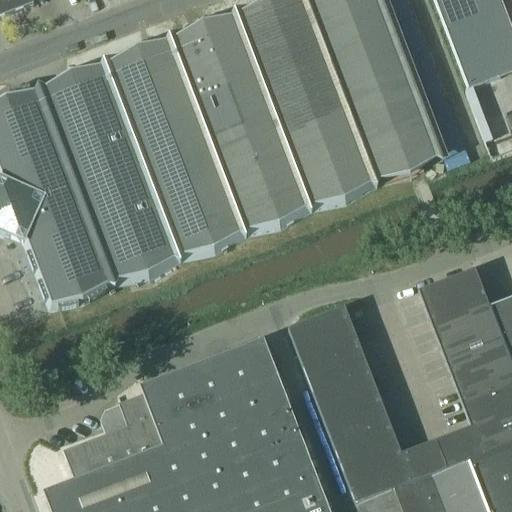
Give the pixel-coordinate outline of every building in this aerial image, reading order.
[(0,234),(22,244),(49,314),(85,308),(115,289),(150,283),(180,264),(215,258),(247,240),(281,233),(311,214),(346,208),(378,189),(381,182),(409,178),(436,162),(441,165),(448,162),(386,0),(255,0),(234,13),(200,20),(169,38),(134,45),(104,63),(69,70),(38,88),(3,95),(0,96),(0,234)] [(0,0),(0,20),(34,8),(33,8),(35,4),(40,5),(44,4),(45,0),(0,0)] [(433,0),(468,93),(511,75),(511,35),(498,0),(433,0)] [(470,430),(419,450),(431,481),(469,466),(469,467),(469,469),(470,469),(470,470),(511,453),(511,369),(489,309),(474,273),(418,294),(470,430)] [(489,309),(511,369),(511,300),(489,309)] [(288,333),(356,510),(431,481),(419,450),(401,457),(344,310),(288,333)] [(328,511),(263,342),(140,389),(144,398),(119,407),(128,429),(64,454),(75,483),(44,495),(50,511),(328,511)] [(511,511),(511,453),(470,470),(486,511),(511,511)] [(356,511),(486,511),(470,470),(470,469),(469,469),(469,467),(469,466),(431,481),(356,510),(356,511)]
